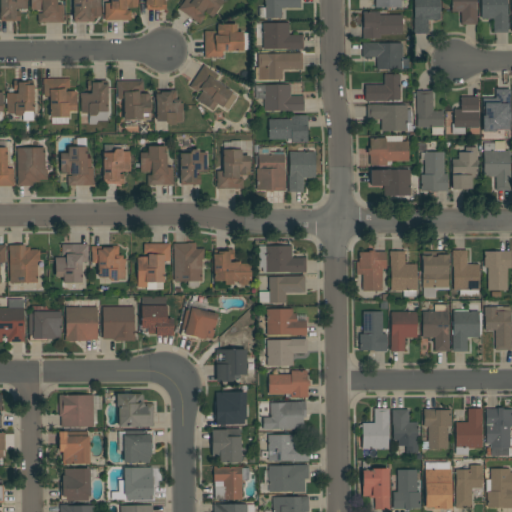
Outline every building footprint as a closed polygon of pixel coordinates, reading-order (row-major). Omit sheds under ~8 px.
[(0,21),(0,0),(26,0),(26,4),(27,4),(27,8),(15,8),(15,11),(20,11),(20,21),(0,21)] [(37,23),(37,13),(42,13),(42,10),(30,10),(30,0),(57,0),(57,5),(63,5),(63,18),(64,18),(64,23),(37,23)] [(73,0),(100,0),(100,4),(101,4),(101,17),(97,17),(97,18),(94,18),(94,22),(74,22),(74,19),(73,19),(73,13),(73,0)] [(104,21),(104,15),(105,15),(104,3),(110,3),(110,0),(137,0),(137,7),(135,7),(135,8),(128,8),(128,7),(126,7),(126,11),(131,11),(131,20),(104,21)] [(146,10),(146,5),(145,0),(165,0),(166,10),(146,10)] [(178,9),(181,5),(184,0),(221,0),(223,1),(213,17),(212,16),(212,17),(204,12),(205,11),(204,10),(201,14),(205,16),(199,24),(178,9)] [(281,8),(281,18),(265,19),(265,18),(259,18),(258,8),(265,8),(264,0),(300,0),(300,8),(281,8)] [(401,0),(401,7),(375,8),(375,0),(401,0)] [(427,21),(428,34),(414,34),(413,18),(414,18),(413,0),(439,0),(440,20),(427,21)] [(461,12),(451,12),(451,0),(476,0),(476,10),(477,10),(477,25),(461,25),(461,12)] [(481,19),(481,0),(507,0),(507,16),(508,33),(493,33),(493,19),(481,19)] [(363,12),(379,12),(379,15),(402,15),(402,35),(380,35),(380,39),(363,39),(363,12)] [(263,50),(263,38),(255,38),(255,23),(288,23),(288,35),(303,35),(303,50),(263,50)] [(204,31),(214,31),(214,36),(217,36),(217,27),(217,24),(237,24),(237,32),(243,32),(243,51),(222,51),(222,57),(209,57),(209,58),(204,58),(204,31)] [(402,69),(376,70),(376,57),(362,58),(362,43),(378,43),(378,44),(402,43),(402,69)] [(282,70),(282,80),(259,81),(258,66),(266,66),(266,54),(279,54),(296,53),(302,53),(302,69),(282,70)] [(204,65),(208,68),(218,75),(214,81),(238,97),(228,111),(222,107),(221,108),(216,105),(212,111),(196,100),(202,92),(199,90),(197,93),(189,87),(204,65)] [(400,101),(387,101),(370,101),(370,102),(365,102),(365,85),(383,85),(384,74),(400,74),(400,101)] [(69,79),(69,89),(65,89),(65,92),(67,92),(66,91),(74,91),(74,92),(76,92),(76,111),(69,111),(69,118),(50,118),(50,97),(43,97),(43,85),(43,79),(69,79)] [(33,85),(34,85),(34,89),(33,89),(34,112),(33,112),(33,121),(23,121),(23,113),(20,116),(14,116),(14,113),(7,113),(7,98),(6,98),(6,93),(12,93),(12,94),(17,94),(17,90),(13,91),(13,81),(33,80),(33,85)] [(107,112),(97,112),(97,113),(95,116),(88,116),(88,113),(81,113),(80,98),(80,93),(86,93),(86,94),(91,94),(91,90),(87,90),(87,81),(106,81),(107,85),(107,90),(107,112)] [(143,81),(143,91),(138,91),(138,95),(140,95),(140,94),(149,94),(149,95),(150,95),(150,113),(142,114),(142,120),(123,120),(123,99),(117,99),(117,87),(116,87),(116,82),(143,81)] [(290,85),(290,97),(303,96),(303,111),(287,112),(287,111),(264,111),(264,99),(255,99),(255,85),(290,85)] [(183,122),(175,122),(176,125),(168,125),(166,123),(166,121),(156,121),(156,100),(155,100),(155,94),(156,94),(156,91),(176,90),(176,100),(180,100),(180,103),(183,103),(183,122)] [(483,130),(483,103),(495,103),(495,90),(510,90),(510,106),(509,106),(509,129),(483,130)] [(431,135),(431,128),(416,128),(416,114),(416,96),(416,91),(432,91),(433,111),(443,111),(443,127),(442,127),(442,135),(431,135)] [(465,128),(465,135),(452,135),(452,124),(454,124),(454,110),(460,110),(460,97),(478,97),(478,128),(465,128)] [(407,131),(381,131),(381,119),(367,119),(366,105),(382,105),(382,106),(406,105),(407,131)] [(290,119),(290,116),(307,115),(307,127),(307,143),(291,143),(291,139),(269,140),(268,120),(290,119)] [(391,161),(391,165),(369,166),(369,155),(367,155),(367,149),(369,149),(369,138),(385,138),(385,137),(401,137),(401,142),(408,142),(409,161),(391,161)] [(67,186),(67,176),(71,176),(71,174),(68,174),(68,173),(61,173),(61,172),(60,172),(60,153),(68,153),(68,147),(77,147),(77,138),(85,138),(85,147),(86,147),(86,158),(91,158),(91,168),(93,168),(93,180),(94,180),(94,186),(67,186)] [(510,191),(495,191),(495,177),(483,177),(483,151),(483,143),(484,143),(484,141),(493,141),(495,141),(504,141),(504,151),(509,151),(509,174),(510,174),(510,191)] [(284,186),(285,186),(285,191),(256,191),(256,169),(258,169),(258,152),(254,152),(254,145),(259,145),(259,147),(270,147),(270,152),(284,152),(284,169),(284,186)] [(447,174),(447,191),(436,191),(436,193),(427,193),(427,191),(420,191),(420,175),(424,175),(424,160),(421,160),(420,145),(424,145),(424,152),(444,152),(444,174),(447,174)] [(147,185),(147,176),(151,176),(151,173),(140,173),(139,153),(147,153),(147,147),(166,147),(166,167),(172,167),(173,180),(173,185),(147,185)] [(477,161),(477,178),(471,178),(471,190),(451,190),(451,176),(452,176),(452,159),(458,159),(458,152),(465,152),(465,147),(477,147),(477,161)] [(0,186),(0,148),(6,148),(7,169),(13,169),(13,181),(14,181),(14,186),(0,186)] [(17,148),(44,148),(45,170),(47,170),(47,175),(47,180),(39,180),(39,183),(33,183),(33,186),(17,186),(17,181),(17,148)] [(103,184),(103,180),(102,180),(102,175),(103,175),(103,153),(113,153),(113,151),(115,149),(122,149),(122,152),(129,152),(130,166),(130,171),(124,172),(121,171),(119,171),(119,174),(123,174),(123,184),(103,184)] [(180,185),(180,181),(179,181),(179,175),(180,175),(180,154),(190,154),(190,152),(192,150),(199,150),(199,153),(206,153),(206,167),(207,167),(207,172),(196,172),(196,175),(200,175),(200,185),(180,185)] [(216,189),(216,184),(217,184),(216,171),(222,171),(222,150),(241,150),(241,156),(249,156),(249,175),(247,175),(239,176),(239,175),(238,175),(238,178),(243,178),(243,189),(216,189)] [(315,152),(315,178),(303,178),(303,193),(288,193),(288,176),(289,176),(289,152),(315,152)] [(410,196),(384,197),(383,184),(370,185),(370,169),(375,169),(375,170),(385,170),(409,170),(410,196)] [(173,249),(172,249),(172,244),(187,244),(187,243),(195,243),(195,249),(203,249),(203,254),(203,259),(201,259),(201,281),(174,281),(173,249)] [(88,244),(88,250),(87,250),(87,262),(81,262),(81,283),(63,283),(63,277),(55,277),(55,258),(66,258),(66,255),(61,255),(61,245),(88,244)] [(170,244),(170,249),(169,249),(169,261),(163,261),(163,282),(146,282),(146,288),(137,288),(136,257),(139,257),(146,257),(146,258),(147,258),(147,255),(143,255),(143,244),(170,244)] [(9,250),(8,250),(8,246),(25,245),(25,247),(29,247),(29,250),(30,250),(37,250),(39,250),(39,255),(39,261),(37,261),(37,283),(9,283),(9,250)] [(124,278),(117,278),(117,281),(110,281),(108,279),(108,277),(98,277),(98,263),(91,263),(91,252),(90,252),(90,246),(118,246),(118,255),(122,255),(122,259),(125,259),(125,264),(124,264),(124,278)] [(291,258),(305,258),(305,273),(289,273),(289,272),(262,273),(262,260),(258,260),(258,246),(291,246),(291,258)] [(233,249),(233,259),(229,259),(229,263),(235,263),(235,262),(240,262),(240,264),(251,264),(251,282),(248,282),(248,285),(239,285),(239,284),(238,284),(238,281),(233,282),(233,284),(224,285),(224,281),(214,281),(213,259),(213,255),(213,250),(233,249)] [(459,297),(459,290),(453,290),(453,267),(452,267),(452,250),(466,250),(466,265),(479,265),(479,290),(478,290),(478,297),(459,297)] [(381,291),(362,291),(362,275),(356,275),(356,262),(358,262),(358,252),(368,252),(368,251),(374,251),(374,252),(386,252),(386,269),(382,269),(381,291)] [(390,291),(390,267),(389,256),(389,251),(404,251),(404,261),(405,261),(405,265),(416,264),(416,291),(416,297),(403,297),(403,291),(390,291)] [(507,291),(487,291),(487,268),(484,268),(484,252),(499,252),(499,251),(511,251),(511,269),(507,269),(507,291)] [(435,290),(435,297),(423,297),(423,288),(422,288),(422,260),(421,260),(421,255),(432,255),(432,257),(436,257),(436,255),(449,255),(449,260),(448,260),(448,287),(449,287),(449,290),(435,290)] [(285,293),(285,303),(268,303),(258,303),(258,292),(268,292),(268,277),(282,277),(300,276),(304,276),(304,293),(285,293)] [(165,297),(166,319),(173,319),(173,336),(155,336),(155,334),(148,334),(147,329),(141,329),(141,306),(141,297),(165,297)] [(6,342),(6,338),(2,338),(2,343),(0,343),(0,308),(8,308),(8,300),(23,300),(23,308),(24,308),(24,334),(25,342),(6,342)] [(208,304),(206,312),(218,314),(212,339),(205,338),(204,339),(198,338),(198,340),(180,336),(181,330),(186,309),(187,309),(189,300),(208,304)] [(434,338),(422,338),(421,312),(434,312),(434,305),(447,305),(448,335),(449,352),(434,352),(434,338)] [(28,314),(29,314),(31,306),(45,306),(48,312),(60,312),(60,337),(54,337),(54,339),(47,339),(47,342),(29,342),(29,335),(28,335),(28,314)] [(96,307),(97,340),(87,340),(87,341),(65,341),(65,307),(96,307)] [(102,339),(102,307),(133,307),(133,337),(134,337),(134,341),(113,341),(113,339),(102,339)] [(495,330),(484,330),(484,315),(484,307),(510,307),(510,311),(511,311),(511,315),(510,315),(510,328),(511,328),(511,346),(511,350),(495,350),(495,330)] [(266,310),(292,309),(292,314),(296,314),(296,321),(305,321),(305,336),(301,336),(290,336),(290,335),(266,336),(266,310)] [(481,335),(479,335),(479,338),(467,338),(466,352),(452,352),(452,335),(453,312),(453,310),(468,310),(468,311),(478,311),(478,313),(481,313),(481,335)] [(382,334),(386,334),(386,351),(374,351),(359,350),(359,334),(362,334),(362,312),(382,312),(382,334)] [(416,312),(416,338),(404,338),(404,351),(390,351),(390,347),(390,336),(391,336),(390,312),(416,312)] [(266,340),(290,340),(290,339),(306,339),(307,354),(293,354),(293,366),(266,366),(266,340)] [(255,375),(239,375),(239,382),(232,382),(216,382),(216,361),(224,361),(224,354),(215,354),(215,350),(246,350),(246,358),(255,358),(255,375)] [(290,375),(290,371),(306,371),(306,380),(308,380),(308,386),(307,386),(307,398),(290,398),(290,394),(268,394),(268,375),(290,375)] [(245,420),(244,420),(244,425),(222,425),(222,424),(216,424),(216,406),(219,406),(218,392),(221,392),(245,392),(245,420)] [(153,427),(118,427),(118,407),(116,407),(116,394),(141,394),(143,396),(142,404),(153,404),(153,427)] [(93,427),(61,427),(61,416),(58,416),(58,395),(62,395),(62,396),(92,395),(93,427)] [(270,403),(284,403),(284,402),(301,402),(301,401),(305,401),(305,418),(303,418),(303,430),(296,430),(283,430),(283,429),(273,429),(273,430),(262,430),(262,417),(270,417),(270,403)] [(485,409),(497,409),(497,408),(503,408),(503,410),(511,409),(511,426),(509,426),(509,448),(511,448),(511,456),(491,456),(490,449),(490,456),(486,456),(486,448),(489,448),(489,444),(486,444),(485,409)] [(362,457),(362,423),(374,423),(374,409),(388,409),(388,426),(387,426),(387,449),(377,449),(377,457),(362,457)] [(455,455),(455,423),(467,423),(467,409),(482,409),(482,414),(481,414),(481,425),(481,448),(467,448),(467,455),(455,455)] [(408,410),(408,422),(417,422),(417,439),(418,439),(418,453),(406,453),(406,446),(397,446),(397,440),(392,440),(392,425),(391,425),(391,410),(408,410)] [(447,449),(421,449),(421,442),(428,442),(427,427),(423,427),(423,410),(439,410),(450,410),(451,426),(447,426),(447,449)] [(241,462),(219,463),(219,452),(212,452),(211,430),(225,430),(224,429),(240,429),(241,462)] [(118,432),(124,432),(124,431),(146,431),(152,431),(153,450),(151,450),(151,456),(149,456),(149,463),(123,464),(123,451),(118,451),(118,432)] [(89,464),(66,464),(66,465),(62,465),(62,452),(58,452),(58,432),(87,432),(87,436),(89,436),(89,464)] [(267,435),(294,435),(294,447),(308,447),(308,462),(291,462),(291,461),(268,461),(267,435)] [(374,498),(368,498),(368,497),(362,497),(362,461),(369,461),(369,471),(372,470),(372,469),(388,469),(389,497),(389,504),(389,510),(374,510),(374,498)] [(451,470),(451,509),(447,509),(442,509),(439,509),(439,510),(433,510),(433,508),(425,508),(425,462),(436,462),(436,470),(451,470)] [(471,509),(455,509),(455,486),(455,475),(455,470),(462,470),(463,464),(469,464),(469,465),(482,465),(482,489),(471,489),(471,509)] [(268,466),(292,466),(292,465),(308,465),(308,479),(304,479),(304,492),(292,493),(292,492),(269,492),(268,466)] [(120,480),(123,480),(123,468),(147,468),(147,467),(150,467),(150,481),(153,481),(153,499),(147,499),(147,500),(120,501),(120,480)] [(241,500),(223,500),(214,500),(214,483),(213,483),(213,467),(241,467),(241,468),(249,468),(249,480),(241,480),(241,500)] [(90,496),(88,496),(88,501),(66,501),(60,501),(60,482),(62,482),(62,476),(64,476),(64,469),(89,469),(90,496)] [(511,509),(502,509),(502,508),(486,508),(486,492),(485,492),(485,480),(490,480),(490,469),(510,469),(510,473),(511,473),(511,509)] [(397,470),(416,470),(416,492),(420,492),(420,509),(410,509),(410,510),(404,510),(404,509),(392,509),(392,492),(397,492),(397,470)] [(308,497),(309,511),(273,511),(273,497),(308,497)]
